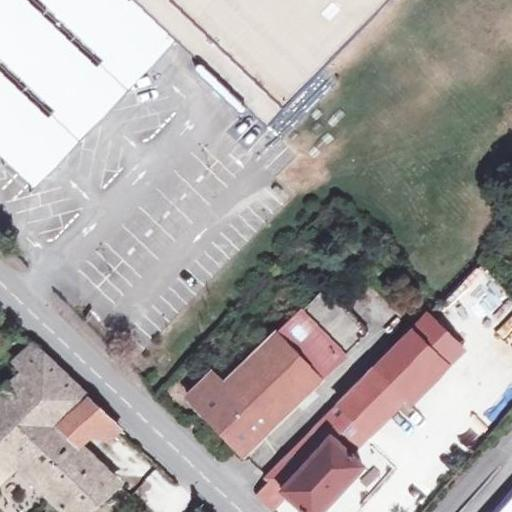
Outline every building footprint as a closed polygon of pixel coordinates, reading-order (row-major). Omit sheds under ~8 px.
[(0,0),(0,153),(35,188),(176,40),(174,38),(137,3),(134,0),(0,0)] [(139,0),(137,3),(174,38),(190,21),(226,56),(220,62),(219,72),(234,86),(244,86),(250,79),(282,109),(387,0),(139,0)] [(190,21),(174,38),(176,40),(203,66),(204,67),(243,104),(244,106),(266,126),(282,109),(250,79),(244,86),(234,86),(219,72),(220,62),(226,56),(190,21)] [(237,110),(238,111),(239,112),(240,112),(241,112),(243,112),(244,111),(245,109),(245,108),(245,107),(244,106),(243,104),(241,104),(239,105),(238,106),(237,107),(237,109),(237,110)] [(369,332),(325,286),(223,387),(211,374),(187,397),(242,455),(369,332)] [(349,423),(357,430),(364,423),(372,431),(389,415),(394,419),(412,402),(406,397),(408,395),(410,396),(460,347),(440,328),(424,343),(412,330),(270,475),(273,477),(257,493),(269,504),(284,488),(309,511),(321,511),(365,463),(337,436),(349,423)] [(0,481),(17,465),(65,511),(84,511),(119,484),(79,445),(60,426),(90,400),(32,345),(15,360),(26,371),(0,395),(0,481)] [(119,428),(90,400),(60,426),(79,445),(92,433),(109,438),(119,428)] [(133,494),(152,511),(179,511),(190,501),(155,470),(133,494)] [(511,511),(511,497),(498,511),(511,511)]
